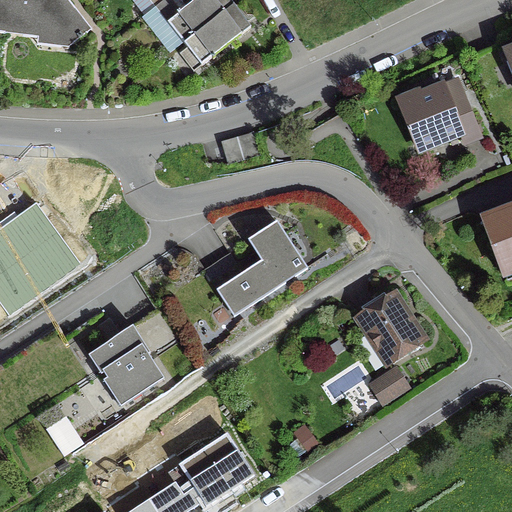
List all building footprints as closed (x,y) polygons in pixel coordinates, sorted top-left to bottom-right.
[(0,0),(0,34),(3,34),(9,30),(37,34),(38,30),(52,31),(51,38),(55,43),(70,45),(85,34),(68,12),(73,9),(65,0),(0,0)] [(182,46),(232,7),(225,0),(197,0),(166,25),(182,46)] [(248,29),(232,7),(182,46),(199,67),(248,29)] [(418,102),(400,110),(417,151),(458,134),(462,144),(478,138),(467,110),(452,116),(441,88),(417,98),(418,102)] [(256,155),(250,136),(220,145),(226,165),(256,155)] [(511,210),(481,222),(501,276),(511,272),(511,210)] [(259,263),(214,292),(232,318),(305,270),(275,223),(246,242),(259,263)] [(392,296),(356,319),(386,365),(422,342),(392,296)] [(130,328),(86,357),(99,376),(101,374),(105,379),(101,382),(118,409),(162,380),(146,356),(148,354),(130,328)] [(397,366),(369,384),(383,407),(412,388),(397,366)] [(228,432),(180,464),(181,465),(169,472),(176,482),(128,511),(186,511),(200,504),(204,511),(209,508),(219,500),(218,500),(237,487),(238,488),(256,476),(228,432)]
